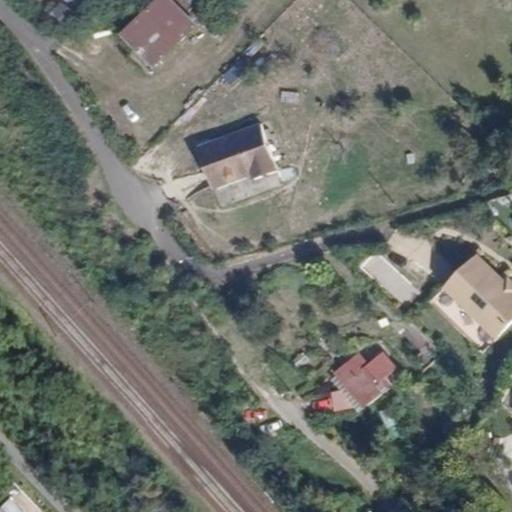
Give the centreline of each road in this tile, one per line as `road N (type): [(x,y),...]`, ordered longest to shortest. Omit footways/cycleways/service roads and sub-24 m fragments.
road 1 (residential): [(195,275),(62,62),(2,0)]
road 2 (track): [(511,188),(195,275)]
road 3 (residential): [(394,510),(302,435),(270,397)]
